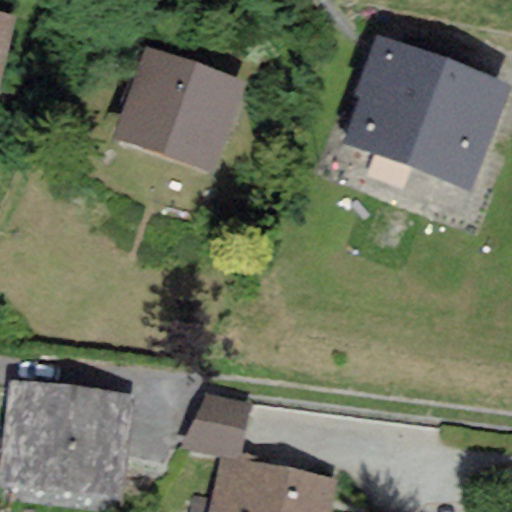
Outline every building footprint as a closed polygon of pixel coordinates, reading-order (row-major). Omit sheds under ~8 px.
[(0,52),(9,19),(0,16),(0,52)] [(504,84),(380,38),(360,92),(365,94),(350,135),(468,179),(504,84)] [(239,84),(153,52),(126,122),(211,155),(239,84)] [(127,399),(25,388),(16,475),(118,485),(127,399)] [(244,405),(207,397),(198,440),(235,447),(244,405)] [(323,511),(329,480),(225,460),(214,511),(323,511)]
